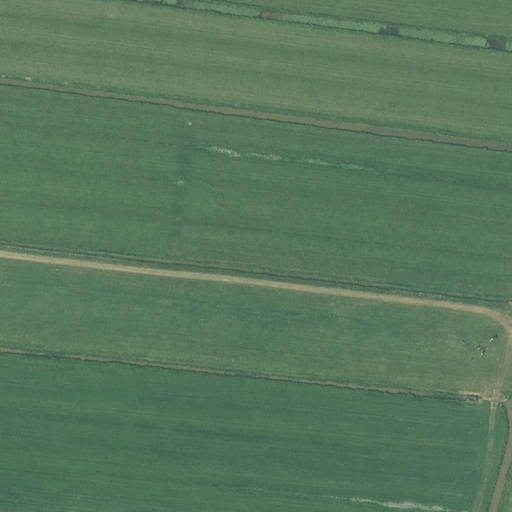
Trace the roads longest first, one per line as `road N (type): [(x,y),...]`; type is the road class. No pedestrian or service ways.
road 1 (track): [(0,252),(490,310),(511,327)]
road 2 (track): [(479,511),(511,344)]
